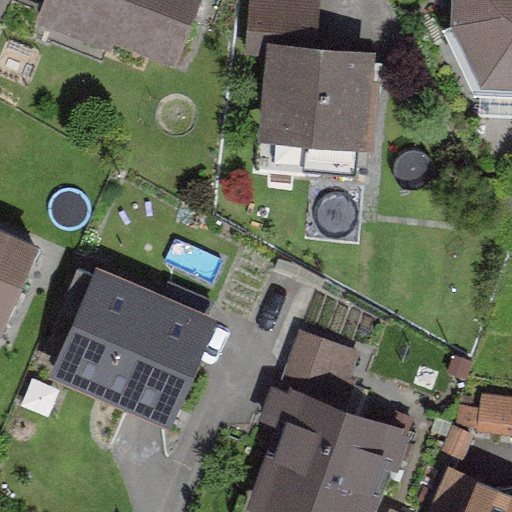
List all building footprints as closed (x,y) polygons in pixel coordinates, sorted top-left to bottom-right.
[(51,0),(45,19),(182,66),(205,0),(51,0)] [(511,88),(511,0),(457,0),(456,29),(485,88),(511,88)] [(376,51),(271,42),(262,142),(367,151),(376,51)] [(0,326),(36,240),(0,225),(0,326)] [(178,416),(214,316),(91,272),(56,372),(178,416)] [(264,511),(380,511),(410,433),(290,390),(248,506),(264,511)] [(511,511),(511,491),(483,479),(468,511),(511,511)]
